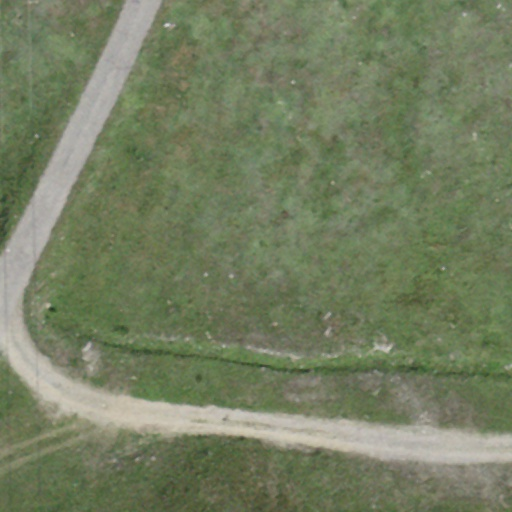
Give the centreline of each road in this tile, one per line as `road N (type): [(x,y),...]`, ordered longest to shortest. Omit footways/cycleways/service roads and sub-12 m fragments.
road 1 (track): [(511,445),(223,423),(65,400),(0,348)]
road 2 (track): [(137,0),(0,280)]
